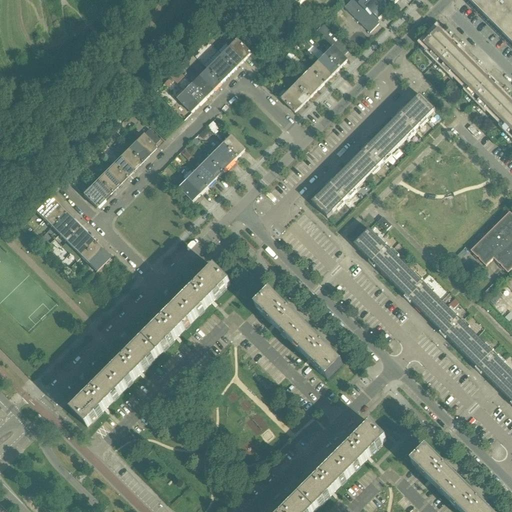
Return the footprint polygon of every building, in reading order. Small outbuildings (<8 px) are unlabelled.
[(352,0),(344,9),(370,34),(379,25),(376,22),(378,20),(378,21),(399,0),(402,0),(403,1),(403,0),(352,0)] [(511,0),(470,0),(469,2),(511,45),(511,0)] [(215,31),(221,37),(229,30),(223,24),(215,31)] [(317,32),(334,48),(343,57),(344,57),(343,57),(349,51),(350,51),(324,24),(317,32)] [(424,45),(459,81),(474,66),(443,36),(438,30),(424,45)] [(238,41),(230,49),(244,62),(251,55),(238,41)] [(334,48),(326,56),(340,69),(348,62),(343,57),(334,48)] [(230,49),(223,56),(236,70),(244,62),(230,49)] [(291,53),(290,54),(287,51),(284,54),(283,55),(288,61),(290,63),(296,58),(291,53)] [(194,56),(199,60),(203,56),(198,52),(194,56)] [(223,56),(215,64),(229,77),(236,70),(223,56)] [(326,56),(319,63),(332,77),(340,69),(326,56)] [(319,63),(312,70),(325,84),(332,77),(319,63)] [(215,64),(208,71),(221,85),(229,77),(215,64)] [(459,81),(495,117),(510,102),(474,66),(459,81)] [(312,70),(304,78),(318,92),(325,84),(312,70)] [(171,78),(176,84),(184,76),(178,71),(171,78)] [(208,71),(200,79),(214,92),(221,85),(208,71)] [(304,78),(297,85),(310,99),(318,92),(304,78)] [(200,79),(193,86),(206,100),(214,92),(200,79)] [(455,85),(451,81),(447,85),(451,89),(455,85)] [(297,85),(289,93),(303,107),(310,99),(297,85)] [(452,89),(455,93),(460,89),(456,85),(452,89)] [(193,86),(186,93),(199,107),(206,100),(193,86)] [(303,107),(289,93),(285,89),(278,97),(282,101),(281,101),(295,114),(303,107)] [(199,107),(186,93),(178,101),(191,115),(199,107)] [(419,97),(383,133),(398,148),(435,111),(420,97),(419,97)] [(495,117),(511,133),(511,104),(510,102),(495,117)] [(209,128),(215,135),(220,130),(213,123),(212,124),(209,128)] [(199,136),(200,136),(203,139),(210,132),(207,129),(199,136)] [(143,136),(135,144),(149,157),(156,150),(154,147),(160,141),(149,130),(143,136)] [(383,133),(348,169),(363,183),(398,148),(383,133)] [(232,138),(224,145),(238,159),(245,151),(232,138)] [(135,144),(128,151),(141,165),(149,157),(135,144)] [(213,149),(208,153),(213,157),(209,160),(223,174),(238,159),(224,145),(217,153),(213,149)] [(99,151),(103,155),(107,150),(103,146),(99,151)] [(128,151),(120,159),(134,172),(141,165),(128,151)] [(120,159),(113,166),(126,180),(134,172),(120,159)] [(209,160),(202,168),(215,181),(223,174),(209,160)] [(113,166),(105,174),(119,187),(126,180),(113,166)] [(202,168),(194,175),(208,189),(215,181),(202,168)] [(363,183),(348,169),(318,199),(313,204),(327,219),(363,183)] [(66,179),(72,184),(79,176),(77,174),(74,171),(69,176),(66,179)] [(105,174),(98,181),(112,195),(119,187),(105,174)] [(194,175),(187,183),(200,196),(208,189),(194,175)] [(98,181),(91,188),(104,202),(112,195),(98,181)] [(200,196),(187,183),(179,190),(193,204),(200,196)] [(104,202),(91,188),(83,196),(96,210),(104,202)] [(36,213),(44,221),(57,207),(50,200),(36,213)] [(44,221),(51,228),(64,214),(57,207),(44,221)] [(479,261),(486,267),(493,260),(499,266),(500,265),(502,267),(501,268),(508,274),(511,270),(511,215),(510,213),(471,252),(477,259),(480,261),(479,261)] [(51,228),(58,236),(72,222),(64,214),(51,228)] [(378,223),(386,232),(391,227),(383,218),(378,223)] [(19,225),(29,236),(33,232),(23,221),(19,225)] [(58,236),(66,243),(79,229),(72,222),(58,236)] [(66,243),(73,250),(87,237),(79,229),(66,243)] [(356,247),(391,282),(405,267),(370,232),(355,246),(356,247)] [(73,250),(80,258),(94,244),(87,237),(73,250)] [(44,250),(49,245),(42,238),(41,240),(37,243),(44,250)] [(80,258),(88,265),(102,252),(94,244),(80,258)] [(467,255),(465,253),(463,251),(452,261),(456,265),(467,255)] [(102,252),(88,265),(96,273),(110,260),(102,252)] [(391,282),(426,318),(441,303),(405,267),(391,282)] [(185,300),(180,305),(195,320),(199,317),(204,311),(208,307),(211,304),(213,302),(215,301),(220,295),(226,290),(231,285),(216,269),(207,278),(204,281),(197,288),(194,286),(195,286),(194,285),(191,288),(186,293),(189,296),(185,300)] [(499,287),(495,284),(485,294),(488,297),(499,287)] [(271,293),(255,309),(260,313),(265,319),(266,319),(271,324),(272,326),(275,328),(282,335),(287,340),(291,344),(306,329),(301,324),(297,320),(300,317),(295,312),(292,309),(292,310),(289,312),(282,305),(280,303),(271,293)] [(426,318),(462,354),(477,339),(441,303),(426,318)] [(152,333),(144,341),(159,356),(163,352),(168,347),(169,347),(174,342),(176,340),(178,338),(181,334),(185,330),(190,325),(195,320),(180,305),(174,311),(170,315),(167,313),(162,318),(159,320),(160,321),(162,323),(155,330),(152,333)] [(306,329),(291,344),(296,349),(301,354),(308,361),(310,364),(312,365),(317,370),(317,371),(322,376),(327,380),(342,365),(333,356),(331,353),(324,347),(324,346),(326,344),(327,344),(324,341),(319,336),(316,339),(312,334),(309,332),(306,329)] [(462,354),(498,389),(511,374),(477,339),(462,354)] [(113,372),(107,378),(123,393),(127,388),(133,383),(140,376),(142,373),(144,372),(149,367),(149,366),(154,361),(159,356),(144,341),(135,350),(132,353),(125,360),(123,358),(122,357),(120,360),(115,365),(118,368),(113,372)] [(511,374),(498,389),(511,403),(511,374)] [(81,404),(72,413),(87,428),(92,424),(97,419),(97,418),(102,413),(104,412),(106,409),(109,406),(114,402),(119,397),(123,393),(107,378),(103,382),(98,387),(96,384),(91,389),(88,392),(91,394),(84,401),(81,404)] [(340,457),(335,462),(350,477),(355,472),(360,467),(367,460),(369,458),(371,456),(376,451),(382,446),(387,441),(372,425),(362,435),(360,437),(353,444),(350,442),(351,442),(350,441),(347,444),(342,449),(345,452),(340,457)] [(427,449),(411,464),(416,469),(421,474),(421,475),(427,480),(428,482),(431,484),(438,491),(443,496),(447,500),(462,485),(457,480),(453,476),(456,473),(451,468),(448,465),(448,466),(445,468),(442,464),(438,461),(435,457),(427,449)] [(308,489),(301,496),(316,511),(319,508),(324,503),(325,503),(330,498),(332,496),(334,493),(341,486),(346,481),(350,477),(335,462),(330,467),(326,471),(323,469),(318,474),(318,473),(315,476),(316,477),(318,479),(311,486),(308,489)] [(462,485),(447,500),(452,505),(457,510),(458,511),(489,511),(487,509),(480,503),(480,502),(482,500),(483,499),(480,497),(475,492),(472,495),(468,490),(465,488),(462,485)] [(315,511),(316,511),(301,496),(291,506),(288,509),(284,511),(315,511)]
